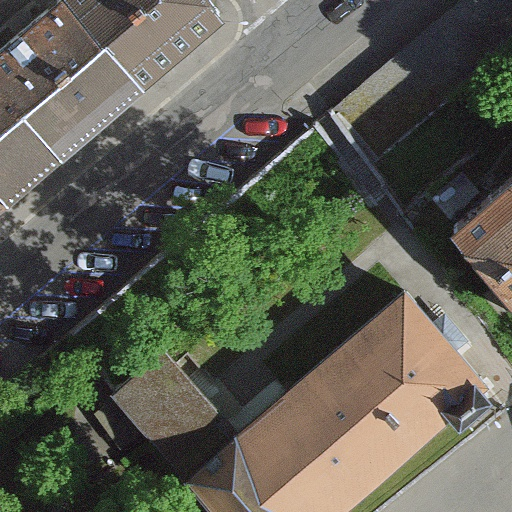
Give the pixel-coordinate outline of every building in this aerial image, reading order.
[(75,0),(56,0),(0,48),(0,67),(62,140),(139,74),(75,0)] [(213,0),(75,0),(139,74),(218,6),(213,0)] [(0,67),(0,176),(8,186),(62,140),(0,67)] [(0,176),(0,192),(8,186),(0,176)] [(511,182),(453,229),(511,302),(511,182)] [(209,459),(254,511),(333,511),(484,382),(404,290),(209,459)] [(112,397),(92,412),(105,428),(119,447),(139,433),(112,397)]
